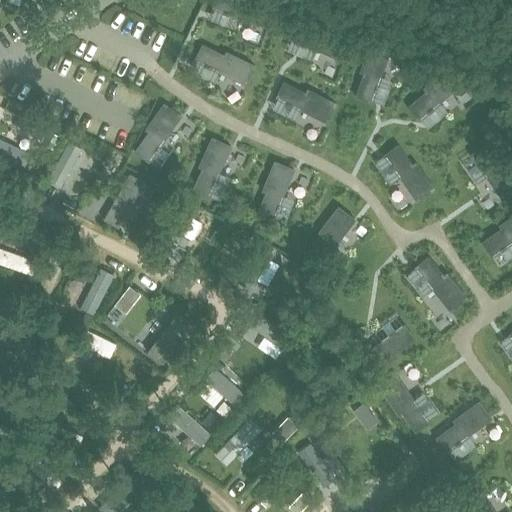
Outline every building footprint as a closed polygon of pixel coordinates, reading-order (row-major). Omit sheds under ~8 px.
[(214,0),(212,7),(222,11),(223,11),(223,13),(228,15),(229,13),(230,13),(265,26),(272,6),(255,0),(214,0)] [(296,23),(290,38),(344,60),(351,41),(321,29),(319,32),(296,23)] [(363,73),(355,96),(371,101),(374,92),(375,90),(377,91),(379,86),(377,85),(377,84),(390,49),(371,41),(360,71),(363,73)] [(202,44),(194,59),(204,64),(205,64),(204,66),(209,69),(210,67),(211,67),(245,84),(254,65),(226,51),(224,55),(202,44)] [(426,91),(407,107),(417,119),(462,82),(449,67),(424,88),(426,91)] [(283,81),(276,97),(285,101),(286,102),(285,104),(290,106),(291,104),(292,105),(326,122),(335,103),(307,89),(305,92),(283,81)] [(148,131),(134,151),(148,161),(154,152),(155,151),(157,152),(160,148),(158,147),(159,146),(181,115),(164,103),(145,129),(148,131)] [(2,137),(0,140),(0,154),(9,160),(12,154),(31,164),(36,155),(2,137)] [(202,168),(192,190),(207,197),(212,187),(212,186),(214,187),(216,182),(215,181),(215,180),(230,146),(211,137),(198,166),(202,168)] [(398,144),(384,154),(390,163),(391,164),(389,165),(392,170),(394,168),(395,170),(416,200),(433,188),(415,162),(412,164),(398,144)] [(484,144),(470,153),(503,201),(511,195),(511,178),(501,162),(498,165),(484,144)] [(66,193),(80,163),(67,157),(53,187),(66,193)] [(266,192),(256,214),(272,221),(276,211),(277,210),(278,210),(281,205),(279,204),(279,203),(293,169),(274,161),(262,190),(266,192)] [(317,237),(305,253),(319,264),(354,219),(347,213),(340,208),(337,206),(317,231),(320,234),(317,237)] [(501,228),(480,242),(489,256),(511,239),(511,215),(498,225),(501,228)] [(177,238),(188,235),(183,220),(172,223),(177,238)] [(428,256),(414,267),(421,275),(422,276),(420,277),(424,281),(426,280),(426,281),(450,310),(466,297),(446,272),(443,275),(428,256)] [(141,304),(128,320),(141,331),(154,315),(141,304)] [(272,327),(285,339),(295,328),(281,316),(272,327)] [(377,342),(357,356),(370,375),(390,361),(396,356),(393,352),(413,338),(403,324),(377,342)] [(254,380),(262,360),(248,354),(244,365),(256,370),(252,379),(254,380)] [(396,375),(379,386),(398,413),(401,411),(415,432),(428,423),(396,375)] [(456,422),(436,437),(445,450),(492,417),(481,400),(454,419),(456,422)] [(285,417),(268,436),(278,446),(296,427),(285,417)] [(287,477),(260,502),(268,511),(275,511),(299,490),(287,477)] [(355,511),(377,511),(388,506),(379,489),(351,504),(355,511)] [(493,511),(482,496),(465,508),(468,511),(493,511)]
